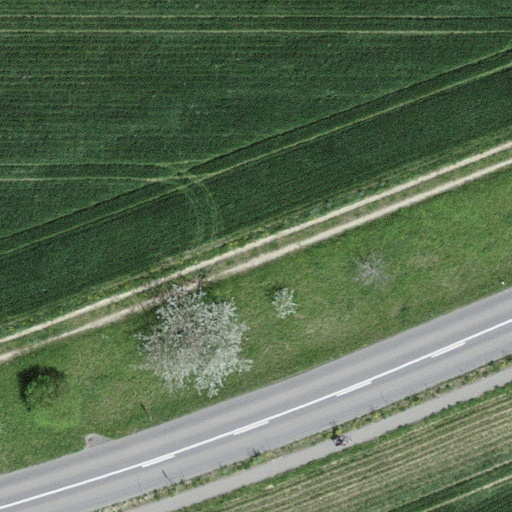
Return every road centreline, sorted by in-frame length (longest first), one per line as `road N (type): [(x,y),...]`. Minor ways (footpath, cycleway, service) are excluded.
road 1 (track): [(0,336),(411,211),(511,169)]
road 2 (secondary): [(511,322),(21,511)]
